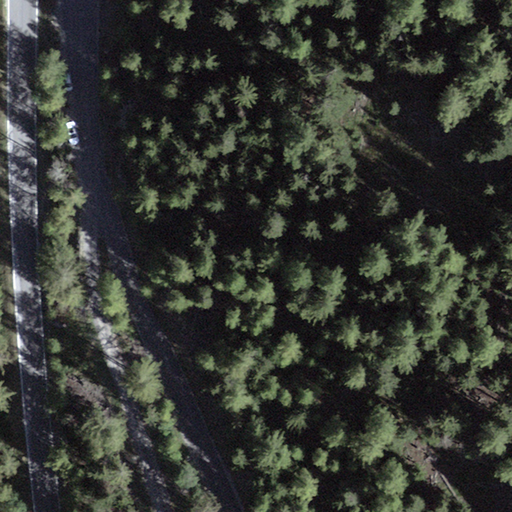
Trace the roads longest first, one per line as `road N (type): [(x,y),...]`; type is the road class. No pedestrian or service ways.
road 1 (unclassified): [(229,511),(90,174),(78,0)]
road 2 (tertiary): [(47,511),(26,274),(22,0)]
road 3 (track): [(164,511),(91,278),(90,174)]
